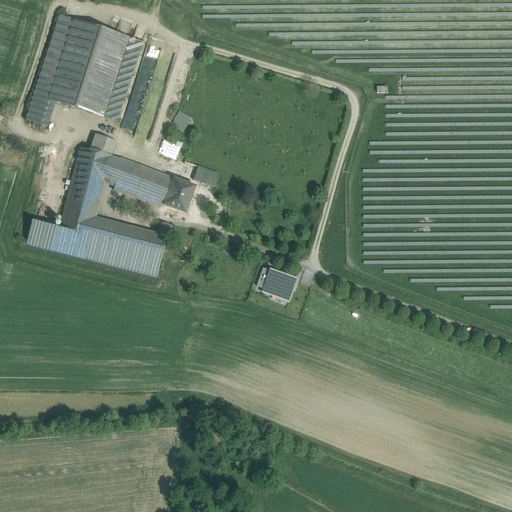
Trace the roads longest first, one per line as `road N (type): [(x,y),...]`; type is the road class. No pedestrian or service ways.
road 1 (track): [(31,0),(347,94),(312,272)]
road 2 (track): [(511,345),(312,272),(205,218)]
road 3 (track): [(54,7),(17,123),(26,134),(53,137),(63,108)]
